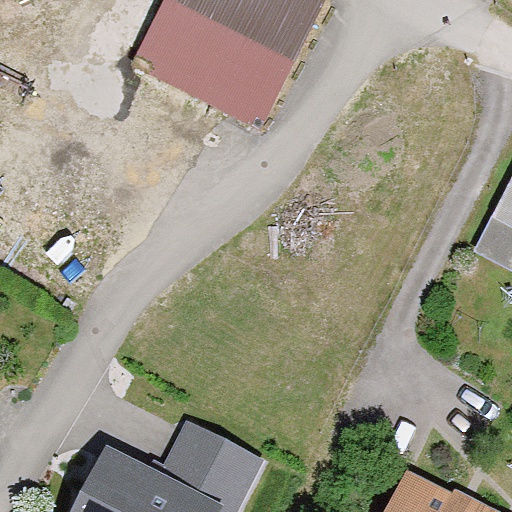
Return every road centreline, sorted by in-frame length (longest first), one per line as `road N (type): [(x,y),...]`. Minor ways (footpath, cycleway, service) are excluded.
road 1 (residential): [(363,0),(293,144),(150,269),(0,494)]
road 2 (unknown): [(326,511),(511,118)]
road 3 (unknown): [(50,112),(123,0)]
